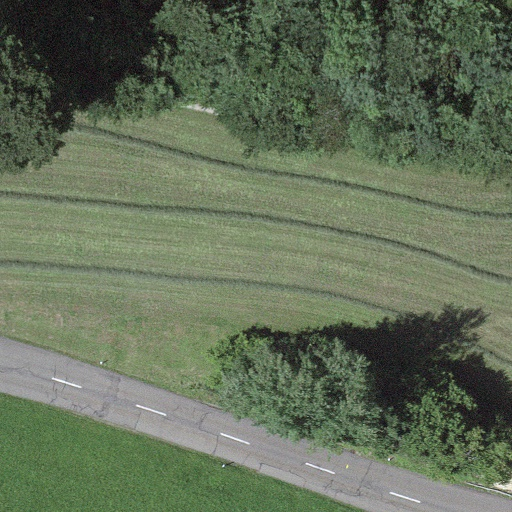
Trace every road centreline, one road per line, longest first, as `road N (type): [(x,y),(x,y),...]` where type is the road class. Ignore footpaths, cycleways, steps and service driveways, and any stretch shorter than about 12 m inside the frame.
road 1 (track): [(511,147),(436,156),(0,58)]
road 2 (tertiary): [(0,364),(437,511)]
